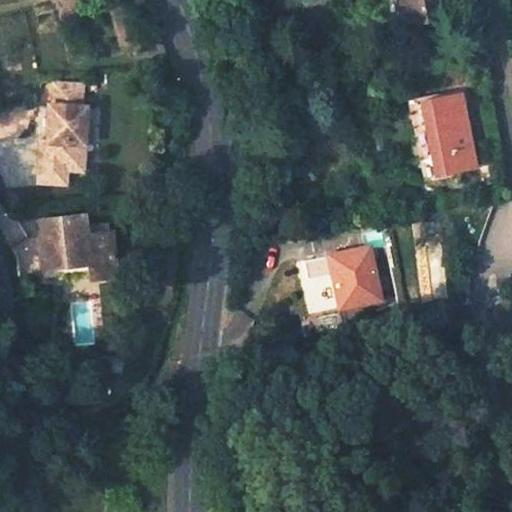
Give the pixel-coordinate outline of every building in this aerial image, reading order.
[(381,0),(387,32),(403,29),(402,24),(397,0),(381,0)] [(445,15),(442,0),(397,0),(402,24),(445,15)] [(403,29),(446,21),(445,15),(402,24),(403,29)] [(157,35),(130,43),(138,63),(163,54),(157,35)] [(83,85),(55,83),(54,105),(49,104),(47,141),(40,141),(38,182),(65,184),(67,170),(83,171),(87,107),(82,106),(83,85)] [(405,99),(422,183),(457,177),(456,170),(433,174),(418,103),(459,94),(458,88),(405,99)] [(473,167),(459,94),(418,103),(433,174),(456,170),(473,167)] [(81,217),(36,222),(41,269),(86,264),(88,280),(113,277),(108,233),(83,236),(81,217)] [(383,296),(372,223),(320,230),(323,253),(333,251),(341,302),(383,296)] [(31,278),(28,254),(16,254),(19,279),(31,278)] [(65,411),(33,416),(35,438),(68,434),(65,411)]
